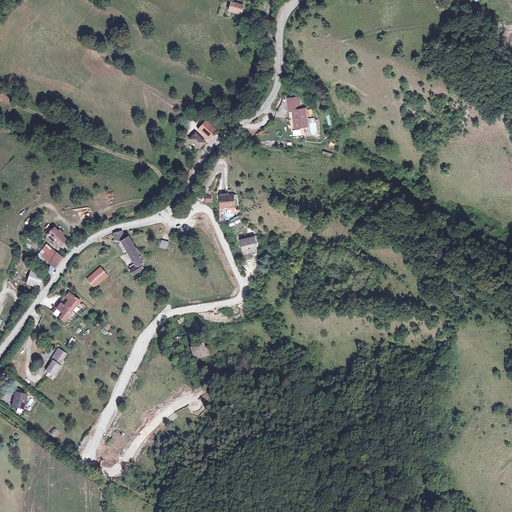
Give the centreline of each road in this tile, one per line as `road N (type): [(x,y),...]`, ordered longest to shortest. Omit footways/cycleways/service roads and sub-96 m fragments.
road 1 (tertiary): [(298,0),(285,15),(279,79),(268,100),(218,142),(169,210),(103,232),(75,251),(0,352)]
road 2 (track): [(450,0),(511,155)]
road 3 (track): [(250,259),(250,274),(241,278),(211,211),(193,209)]
road 4 (track): [(154,217),(185,217),(217,168),(223,192)]
